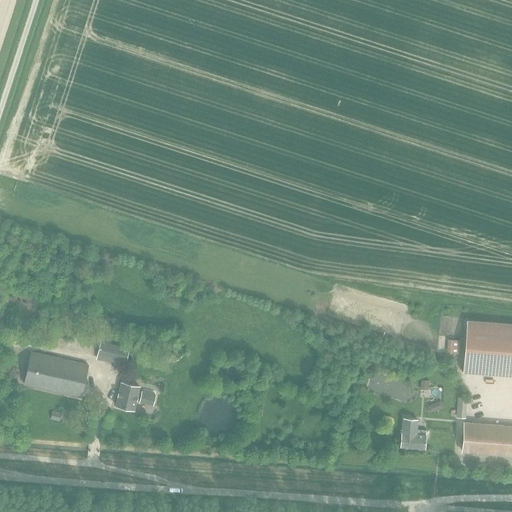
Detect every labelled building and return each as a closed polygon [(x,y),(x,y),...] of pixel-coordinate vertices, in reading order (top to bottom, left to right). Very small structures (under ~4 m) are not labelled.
[(511,323),(466,319),(462,372),(511,376),(511,323)] [(447,339),(446,353),(459,354),(460,340),(447,339)] [(123,365),(124,361),(127,348),(99,341),(96,354),(113,358),(112,362),(123,365)] [(87,364),(31,351),(23,383),(79,396),(87,364)] [(432,380),(433,389),(441,389),(440,380),(432,380)] [(141,392),(141,393),(137,392),(138,387),(120,383),(115,404),(133,408),(135,400),(139,401),(139,403),(151,405),(154,395),(141,392)] [(465,418),(467,398),(457,397),(455,417),(465,418)] [(61,413),(52,411),(50,419),(59,422),(61,413)] [(423,448),(425,430),(416,429),(417,419),(402,418),(400,446),(423,448)] [(511,426),(464,423),(462,451),(511,455),(511,426)]
